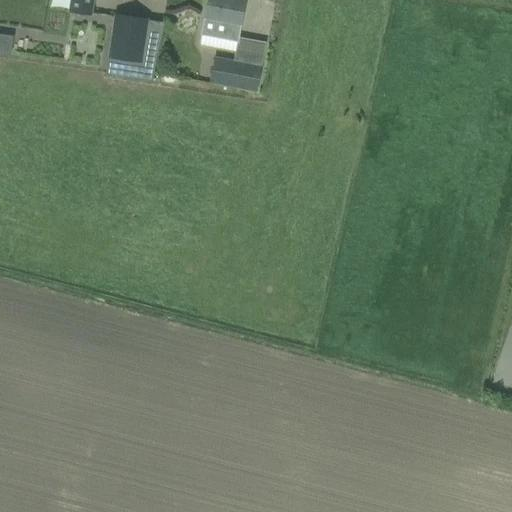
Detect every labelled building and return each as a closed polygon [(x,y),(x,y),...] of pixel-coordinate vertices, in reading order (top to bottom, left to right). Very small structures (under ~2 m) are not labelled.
[(70,0),(69,12),(90,15),(92,0),(70,0)] [(207,0),(202,35),(238,42),(245,0),(207,0)] [(109,59),(140,64),(147,19),(116,15),(109,59)] [(0,34),(0,53),(10,55),(13,36),(0,34)] [(211,82),(256,91),(260,67),(216,59),(211,82)]
